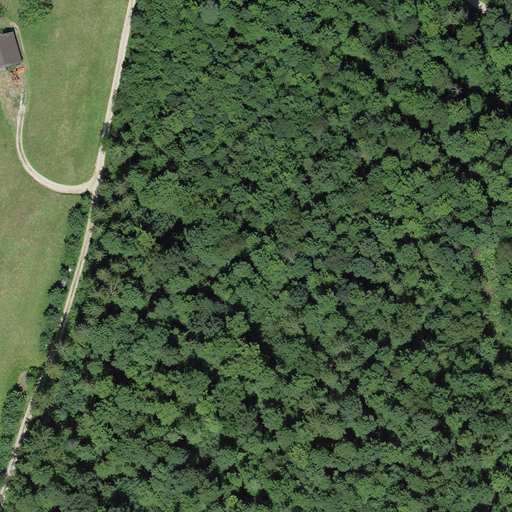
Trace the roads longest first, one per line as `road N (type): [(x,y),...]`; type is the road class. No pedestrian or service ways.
road 1 (track): [(131,0),(62,334),(0,501)]
road 2 (track): [(20,75),(17,146),(26,167),(55,186),(91,185),(99,177)]
